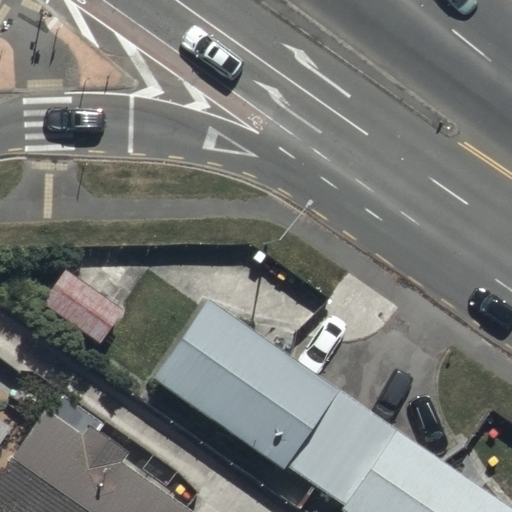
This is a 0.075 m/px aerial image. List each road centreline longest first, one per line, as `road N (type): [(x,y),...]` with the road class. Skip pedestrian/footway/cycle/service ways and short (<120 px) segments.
road 1 (secondary): [(511,216),(390,202),(166,128),(0,124)]
road 2 (secondary): [(235,0),(511,186)]
road 3 (secondary): [(424,0),(511,125)]
